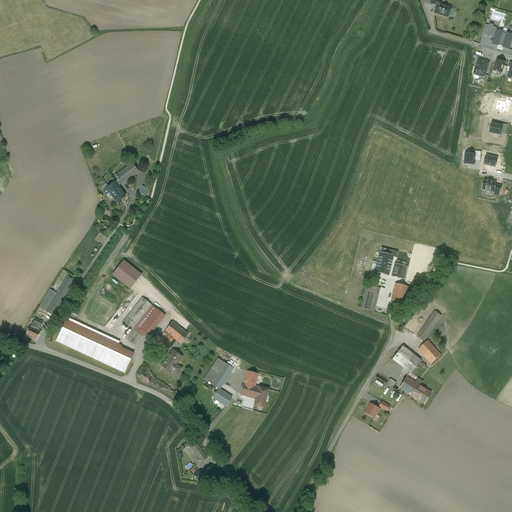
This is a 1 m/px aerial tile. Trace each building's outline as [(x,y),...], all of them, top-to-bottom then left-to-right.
[(439,0),(431,0),(430,4),(437,6),(435,13),(448,17),(451,7),(439,3),(439,0)] [(486,34),(486,36),(490,37),(490,36),(494,38),(497,30),(497,28),(493,27),(494,26),(489,25),(489,26),(486,25),(483,33),(486,34)] [(492,44),(498,46),(499,45),(503,46),(503,47),(508,49),(511,37),(511,34),(497,30),(494,38),(492,44)] [(478,60),(476,67),(487,70),(489,63),(478,60)] [(502,73),(504,66),(505,62),(496,60),(495,65),(494,65),(492,74),(497,75),(498,72),(501,73),(502,73)] [(487,70),(476,67),(474,74),(484,77),(487,70)] [(476,94),(473,106),(482,108),(484,99),(484,96),(483,96),(476,94)] [(505,112),(509,112),(511,104),(506,103),(507,101),(505,101),(502,101),(502,102),(497,101),(495,109),(499,110),(499,111),(504,113),(505,112)] [(496,123),(492,123),(490,132),(500,135),(501,132),(503,124),(496,122),(496,123)] [(465,153),(464,164),(474,165),(475,160),(475,154),(465,153)] [(497,158),(486,156),(485,159),(484,165),(495,167),(497,158)] [(138,172),(131,163),(126,166),(128,168),(121,174),(120,173),(115,176),(118,180),(121,184),(138,172)] [(496,182),(484,179),(482,189),(494,192),(496,184),(496,182)] [(118,180),(107,188),(110,191),(117,186),(118,187),(121,184),(118,180)] [(118,187),(117,186),(110,191),(109,192),(117,203),(121,200),(125,197),(118,187)] [(398,252),(381,248),(380,253),(392,256),(392,260),(395,260),(398,252)] [(392,256),(380,253),(375,272),(388,275),(392,260),(392,256)] [(72,261),(67,269),(71,271),(77,264),(72,261)] [(406,267),(395,264),(392,276),(403,279),(406,267)] [(55,297),(48,292),(39,307),(53,316),(73,281),(67,277),(57,294),(55,297)] [(407,287),(395,284),(391,301),(403,303),(407,287)] [(379,289),(366,285),(360,308),(374,311),(379,289)] [(407,287),(403,303),(408,305),(412,288),(407,287)] [(142,298),(122,324),(131,331),(135,325),(151,305),(142,298)] [(151,305),(135,325),(146,333),(149,336),(165,316),(151,305)] [(434,311),(416,337),(423,341),(430,332),(441,316),(434,311)] [(45,317),(38,314),(35,319),(43,322),(45,317)] [(67,317),(56,341),(124,373),(133,353),(121,348),(121,346),(118,345),(119,342),(67,317)] [(40,327),(33,323),(32,322),(30,328),(30,327),(38,331),(40,327)] [(188,334),(172,322),(165,331),(165,332),(174,338),(180,344),(188,334)] [(146,333),(135,325),(131,331),(124,340),(134,348),(146,333)] [(38,331),(30,327),(30,328),(27,335),(36,340),(40,332),(38,331)] [(174,338),(165,332),(162,335),(171,342),(174,338)] [(171,342),(162,335),(155,344),(164,351),(171,342)] [(440,355),(427,341),(418,350),(430,364),(431,364),(440,355)] [(420,361),(402,347),(392,359),(410,374),(420,361)] [(173,351),(162,366),(170,372),(172,368),(176,371),(179,367),(180,369),(181,368),(176,364),(181,357),(173,351)] [(222,352),(217,359),(223,363),(228,356),(222,352)] [(217,359),(204,379),(220,389),(233,369),(223,363),(217,359)] [(258,374),(247,371),(244,383),(255,386),(258,374)] [(414,383),(406,377),(399,388),(424,404),(431,393),(420,386),(414,383)] [(395,383),(390,379),(386,384),(392,388),(395,383)] [(255,386),(244,383),(240,395),(256,400),(259,388),(255,386)] [(268,390),(259,388),(256,400),(254,405),(263,408),(268,390)] [(232,397),(218,389),(213,398),(226,407),(232,397)] [(244,398),(242,406),(253,408),(253,407),(249,406),(250,399),(244,398)] [(389,407),(381,402),(379,406),(387,411),(389,407)] [(379,409),(370,404),(365,413),(373,418),(379,409)] [(207,458),(192,438),(182,446),(188,455),(188,454),(196,466),(207,458)] [(196,466),(188,454),(188,455),(182,459),(191,470),(196,466)] [(211,466),(204,471),(205,472),(208,476),(211,480),(218,475),(211,466)] [(205,472),(197,478),(201,483),(201,482),(200,482),(208,476),(205,472)]
